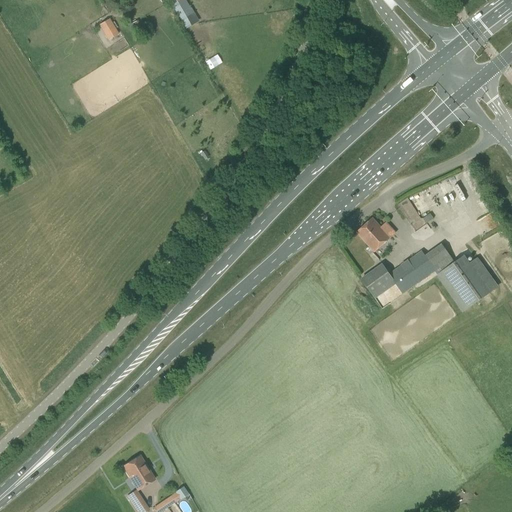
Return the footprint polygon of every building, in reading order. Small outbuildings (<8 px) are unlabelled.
[(168,0),(179,17),(187,13),(179,0),(168,0)] [(107,40),(118,34),(109,19),(98,25),(107,40)] [(129,32),(136,29),(133,23),(126,26),(129,32)] [(426,224),(434,218),(430,213),(423,219),(426,224)] [(375,252),(390,238),(373,219),(357,233),(375,252)] [(455,262),(442,244),(425,255),(422,252),(390,275),(382,264),(361,279),(375,299),(396,284),(403,294),(435,272),(437,275),(436,276),(462,313),(491,293),(464,255),(455,262)] [(138,490),(154,480),(139,456),(123,467),(138,490)] [(135,511),(146,511),(149,510),(136,490),(126,496),(135,511)] [(155,511),(161,511),(175,503),(171,496),(153,508),(155,511)]
